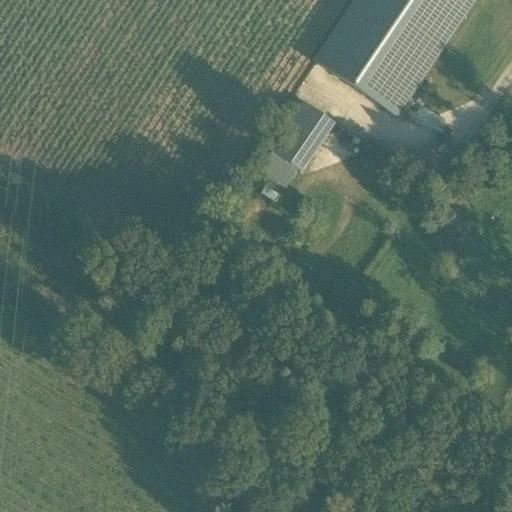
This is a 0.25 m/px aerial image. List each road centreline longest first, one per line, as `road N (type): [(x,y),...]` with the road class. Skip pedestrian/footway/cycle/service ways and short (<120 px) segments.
road 1 (track): [(358,511),(0,270)]
road 2 (track): [(181,260),(511,487)]
